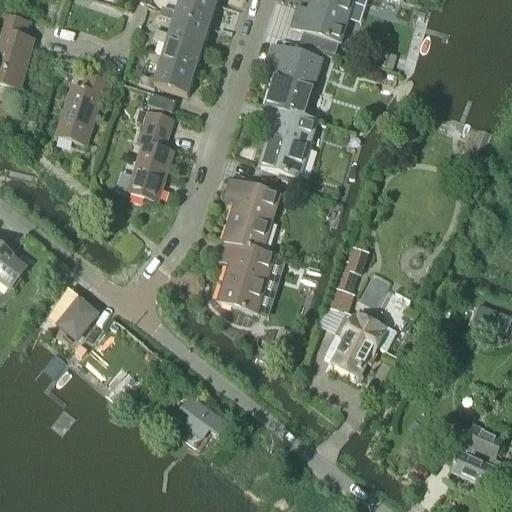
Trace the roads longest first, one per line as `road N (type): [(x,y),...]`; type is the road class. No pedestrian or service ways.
road 1 (residential): [(125,305),(187,232),(259,0)]
road 2 (tertiary): [(380,511),(125,305)]
road 3 (tertiary): [(125,305),(0,206)]
road 4 (residential): [(45,36),(116,54),(130,40),(143,0)]
